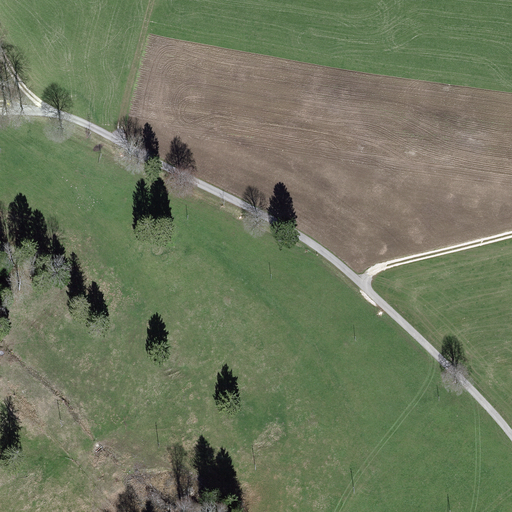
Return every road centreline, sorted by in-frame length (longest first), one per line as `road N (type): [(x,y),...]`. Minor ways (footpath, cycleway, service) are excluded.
road 1 (track): [(511,435),(366,286),(120,140),(55,114)]
road 2 (track): [(366,286),(387,268),(511,236)]
road 3 (track): [(120,140),(153,0)]
